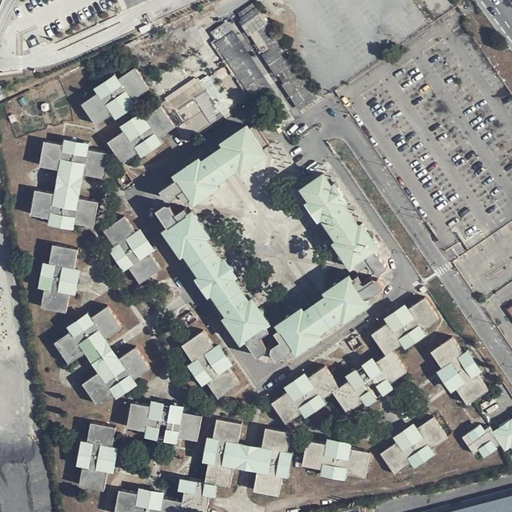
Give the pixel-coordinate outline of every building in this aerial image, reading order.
[(308,106),(247,18),(233,28),(243,42),(252,36),(266,57),(257,62),(270,81),(279,75),(286,86),(278,92),(294,116),(308,106)] [(218,32),(209,38),(245,89),(243,91),(253,106),(250,107),(268,135),(281,126),(218,32)] [(245,89),(209,38),(204,41),(250,107),(253,106),(243,91),(245,89)] [(120,75),(98,91),(81,102),(96,124),(112,112),(136,97),(152,85),(138,63),(120,75)] [(94,86),(98,91),(120,75),(117,70),(94,86)] [(192,130),(228,114),(221,98),(214,101),(209,88),(215,86),(209,74),(170,91),(177,107),(198,98),(203,110),(195,113),(197,118),(189,122),(192,130)] [(139,102),(136,97),(112,112),(116,118),(139,102)] [(52,110),(53,111),(55,111),(56,110),(58,109),(59,107),(59,106),(59,104),(58,103),(57,101),(55,101),(53,101),(52,101),(50,102),(49,103),(49,105),(49,106),(49,108),(50,109),(52,110)] [(147,113),(125,129),(108,141),(122,161),(139,150),(161,134),(178,122),(164,102),(147,113)] [(121,124),(125,129),(147,113),(144,108),(121,124)] [(272,155),(255,129),(251,125),(250,126),(225,142),(228,146),(207,160),(205,157),(179,175),(182,180),(196,201),(200,206),(226,187),(224,185),(244,170),(247,174),(272,155)] [(166,141),(161,134),(139,150),(143,156),(166,141)] [(63,136),(62,143),(89,149),(90,141),(63,136)] [(89,149),(62,143),(43,140),(38,164),(57,168),(52,192),(33,188),(28,214),(47,218),(74,223),(95,228),(100,202),(79,198),(84,174),(104,178),(109,153),(89,149)] [(302,187),(311,200),(335,183),(326,170),(302,187)] [(196,201),(182,180),(166,191),(172,200),(179,200),(186,196),(191,204),(196,201)] [(335,183),(311,200),(308,201),(321,220),(324,218),(338,240),(336,242),(354,269),(359,266),(380,251),(385,248),(366,221),(363,223),(348,202),(352,199),(339,180),(335,183)] [(170,228),(191,213),(187,208),(179,213),(174,206),(167,205),(159,211),(170,228)] [(197,208),(191,213),(170,228),(167,231),(186,259),(189,256),(203,277),(200,280),(212,298),(217,296),(232,317),(228,320),(246,347),(251,344),(271,329),(277,324),(259,298),(255,301),(240,279),(244,276),(231,257),(227,260),(213,240),(217,237),(197,208)] [(115,247),(130,269),(140,285),(162,271),(152,255),(137,232),(126,216),(104,231),(115,247)] [(73,230),(74,223),(47,218),(46,225),(73,230)] [(143,228),(137,232),(152,255),(158,251),(143,228)] [(50,261),(45,287),(41,306),(67,311),(70,292),(75,267),(79,247),(53,242),(50,261)] [(124,273),(130,269),(115,247),(110,250),(124,273)] [(380,251),(359,266),(363,270),(371,264),(376,272),(383,273),(391,267),(380,251)] [(40,286),(45,287),(50,261),(45,260),(40,286)] [(82,269),(75,267),(70,292),(78,293),(82,269)] [(375,305),(371,300),(357,279),(354,275),(327,294),(329,297),(310,311),(308,308),(280,327),(284,332),(299,353),(302,358),(329,338),(326,335),(347,321),(349,324),(375,305)] [(357,279),(371,300),(387,289),(382,280),(375,280),(368,285),(362,277),(357,279)] [(408,345),(430,331),(447,319),(432,297),(414,309),(393,324),(376,335),(390,356),(380,363),(369,371),(365,374),(351,384),(341,391),(327,369),(310,381),(288,396),(271,407),(286,429),(303,418),(325,403),(336,395),(349,415),(366,404),(380,394),(385,390),(394,384),(411,372),(397,353),(408,345)] [(389,318),(393,324),(414,309),(410,303),(389,318)] [(93,315),(72,328),(54,341),(69,364),(87,352),(100,371),(83,383),(97,405),(115,393),(136,378),(152,368),(137,346),(121,356),(109,337),(124,327),(110,304),(93,315)] [(69,323),(72,328),(93,315),(90,309),(69,323)] [(195,360),(210,382),(221,399),(243,385),(231,367),(216,345),(205,329),(184,344),(195,360)] [(271,329),(251,344),(262,360),(270,354),(271,348),(266,341),(275,335),(271,329)] [(434,336),(430,331),(408,345),(412,351),(434,336)] [(299,353),(284,332),(279,335),(285,344),(278,349),(277,356),(282,364),(299,353)] [(441,367),(457,389),(468,405),(490,389),(480,374),(464,352),(454,337),(431,352),(441,367)] [(221,342),(216,345),(231,367),(236,363),(221,342)] [(470,348),(464,352),(480,374),(485,370),(470,348)] [(366,367),(369,371),(380,363),(377,359),(366,367)] [(204,386),(210,382),(195,360),(190,363),(204,386)] [(452,392),(457,389),(441,367),(437,370),(452,392)] [(347,380),(351,384),(365,374),(362,370),(347,380)] [(285,392),(288,396),(310,381),(307,376),(285,392)] [(140,383),(136,378),(115,393),(118,398),(140,383)] [(398,389),(394,384),(385,390),(389,396),(398,389)] [(384,400),(380,394),(366,404),(370,410),(384,400)] [(165,409),(165,408),(166,401),(153,399),(152,405),(152,407),(165,409)] [(204,415),(185,412),(184,414),(172,411),(172,409),(165,408),(165,409),(152,407),(152,405),(133,401),(127,432),(146,436),(159,439),(166,440),(178,443),(197,447),(204,415)] [(184,414),(185,412),(186,405),(174,403),(172,409),(172,411),(184,414)] [(328,407),(325,403),(303,418),(305,422),(328,407)] [(418,427),(398,442),(382,453),(398,476),(415,463),(435,449),(452,437),(436,415),(418,427)] [(511,447),(511,417),(495,429),(492,424),(486,428),(482,422),(461,436),(472,453),(478,449),(484,458),(501,447),(505,452),(511,447)] [(89,440),(84,465),(80,486),(105,491),(109,470),(114,445),(118,424),(93,420),(89,440)] [(212,442),(207,468),(204,487),(218,490),(230,492),(233,473),(257,478),(253,497),(280,501),(284,482),(289,455),(293,437),(266,432),(262,450),(239,446),(242,428),(215,423),(212,442)] [(395,437),(398,442),(418,427),(415,423),(395,437)] [(329,437),(328,443),(354,447),(356,442),(329,437)] [(77,464),(84,465),(89,440),(82,438),(77,464)] [(354,447),(328,443),(309,439),(303,467),(322,470),(348,475),(369,479),(374,451),(354,447)] [(201,467),(207,468),(212,442),(206,441),(201,467)] [(120,446),(114,445),(109,470),(116,472),(120,446)] [(438,454),(435,449),(415,463),(418,468),(438,454)] [(295,456),(289,455),(284,482),(290,483),(295,456)] [(347,481),(348,475),(322,470),(321,476),(347,481)] [(183,497),(181,508),(179,511),(205,511),(208,501),(215,502),(218,490),(204,487),(178,482),(176,495),(183,497)] [(511,511),(511,488),(422,511),(511,511)] [(137,492),(135,499),(160,504),(161,496),(137,492)] [(160,504),(135,499),(115,495),(111,511),(179,511),(181,508),(160,504)]
